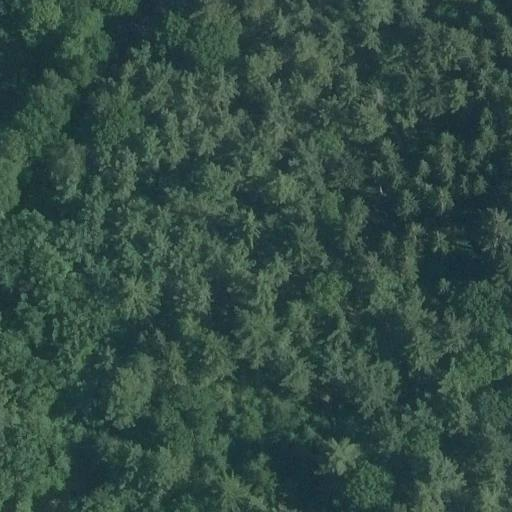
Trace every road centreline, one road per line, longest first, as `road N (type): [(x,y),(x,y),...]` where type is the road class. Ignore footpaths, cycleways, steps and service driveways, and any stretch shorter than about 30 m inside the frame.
road 1 (track): [(71,141),(158,182),(314,291),(444,365)]
road 2 (track): [(0,340),(67,393),(96,374),(116,343),(112,318),(39,261)]
road 3 (track): [(444,365),(338,511)]
road 4 (track): [(174,0),(71,141)]
